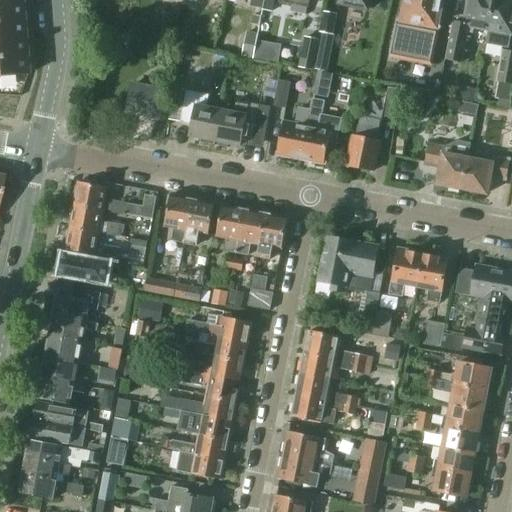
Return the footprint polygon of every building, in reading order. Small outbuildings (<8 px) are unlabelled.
[(182,0),(182,4),(182,6),(196,9),(197,0),(182,0)] [(251,0),(250,7),(262,9),(263,6),(264,0),(251,0)] [(339,0),(339,3),(368,9),(369,0),(339,0)] [(407,0),(404,19),(403,23),(397,22),(389,58),(432,67),(444,6),(440,5),(440,0),(407,0)] [(474,26),(489,29),(494,0),(469,0),(465,23),(454,20),(446,59),(462,63),(468,33),(472,34),(474,26)] [(511,0),(494,0),(489,29),(486,43),(507,47),(510,33),(511,34),(511,28),(511,0)] [(0,41),(27,40),(24,3),(0,4),(0,41)] [(320,32),(333,35),(337,15),(324,12),(320,32)] [(259,27),(261,17),(253,15),(251,25),(259,27)] [(257,34),(246,32),(242,57),(252,59),(257,34)] [(319,41),(317,52),(326,54),(329,51),(333,35),(320,32),(319,41)] [(177,35),(175,44),(185,46),(187,37),(177,35)] [(317,52),(319,41),(304,39),(304,41),(293,40),(290,65),(299,67),(299,68),(314,70),(317,52)] [(27,40),(0,41),(0,78),(29,76),(27,40)] [(193,50),(183,48),(181,58),(191,60),(193,50)] [(511,52),(503,51),(497,82),(511,85),(511,52)] [(313,92),(325,94),(329,76),(317,74),(313,92)] [(286,109),(290,84),(279,82),(274,107),(286,109)] [(164,91),(133,85),(128,112),(159,118),(164,91)] [(492,87),(482,85),(480,94),(478,95),(477,99),(479,102),(482,102),(485,100),(489,101),(492,87)] [(400,90),(388,88),(383,117),(395,119),(400,90)] [(202,142),(215,145),(222,109),(208,106),(210,95),(187,90),(181,121),(193,123),(191,136),(202,138),(202,142)] [(463,99),(474,101),(476,92),(465,90),(463,99)] [(310,109),(300,157),(312,160),(312,162),(321,164),(322,161),(324,162),(328,143),(337,145),(342,119),(322,116),(325,102),(312,99),(310,109)] [(510,102),(498,99),(497,106),(509,108),(510,102)] [(222,109),(215,145),(228,147),(229,143),(241,145),(242,137),(254,139),(253,147),(263,149),(271,106),(237,100),(235,111),(222,109)] [(461,103),(459,113),(476,116),(478,106),(461,103)] [(290,155),(300,157),(310,109),(299,107),(295,125),(283,123),(277,153),(280,153),(280,156),(289,158),(290,155)] [(360,117),(359,125),(356,136),(354,135),(353,140),(351,139),(349,149),(351,150),(348,167),(372,171),(376,153),(378,153),(381,141),(377,140),(381,121),(360,117)] [(437,184),(462,189),(468,159),(471,144),(458,141),(444,146),(429,143),(424,165),(440,168),(437,184)] [(468,159),(462,189),(487,194),(490,178),(506,181),(510,159),(494,156),(492,163),(468,159)] [(74,206),(104,211),(127,216),(129,204),(112,201),(112,202),(106,201),(108,189),(79,183),(74,206)] [(184,245),(193,201),(171,196),(165,227),(174,229),(171,242),(184,245)] [(214,205),(193,201),(184,245),(197,247),(199,234),(208,235),(214,205)] [(100,234),(104,211),(74,206),(70,229),(100,234)] [(236,255),(245,210),(222,206),(217,237),(227,239),(224,253),(236,255)] [(245,210),(236,255),(249,257),(252,243),(260,245),(266,214),(245,210)] [(266,214),(260,245),(257,259),(271,261),(273,248),(282,249),(288,219),(266,214)] [(109,223),(107,235),(122,238),(125,226),(109,223)] [(70,229),(66,251),(95,256),(103,258),(105,246),(98,245),(100,234),(70,229)] [(318,283),(315,299),(329,301),(330,291),(344,294),(345,288),(363,292),(369,293),(373,274),(378,248),(326,238),(318,283)] [(145,254),(147,243),(135,241),(133,252),(145,254)] [(120,249),(105,246),(103,258),(118,261),(120,249)] [(404,284),(417,286),(423,256),(398,251),(390,295),(401,297),(404,284)] [(117,277),(109,276),(111,264),(65,255),(61,276),(63,276),(75,279),(115,287),(117,277)] [(423,256),(417,286),(430,289),(427,302),(439,305),(447,261),(423,256)] [(225,270),(233,271),(235,259),(227,258),(225,270)] [(235,259),(233,271),(241,272),(243,261),(235,259)] [(444,336),(441,349),(462,353),(463,348),(501,356),(505,336),(503,336),(509,303),(511,303),(511,272),(491,269),(476,266),(474,273),(461,271),(457,293),(485,299),(480,321),(478,331),(467,329),(465,340),(444,336)] [(373,274),(369,293),(380,295),(383,276),(373,274)] [(63,276),(59,296),(72,298),(75,279),(63,276)] [(117,286),(124,287),(126,281),(118,279),(117,286)] [(176,284),(147,279),(144,293),(173,298),(176,284)] [(202,289),(178,284),(175,298),(199,303),(202,289)] [(229,289),(215,287),(211,304),(226,307),(229,289)] [(248,306),(270,311),(274,293),(252,289),(248,306)] [(57,296),(53,317),(86,323),(89,309),(99,311),(99,307),(106,308),(109,297),(102,295),(101,295),(87,292),(86,301),(72,298),(59,296),(57,296)] [(363,292),(359,313),(365,315),(369,293),(363,292)] [(240,307),(242,295),(231,293),(228,304),(240,307)] [(151,321),(155,302),(141,299),(137,318),(151,321)] [(377,312),(376,319),(373,336),(388,338),(392,315),(377,312)] [(364,316),(361,333),(373,336),(376,319),(364,316)] [(98,326),(86,323),(53,317),(49,338),(83,344),(85,330),(97,332),(98,326)] [(185,331),(206,335),(247,344),(251,324),(223,318),(221,330),(207,327),(208,325),(188,320),(185,331)] [(445,325),(427,321),(422,345),(440,349),(445,325)] [(178,339),(180,329),(139,322),(136,336),(148,338),(149,333),(178,339)] [(123,346),(126,330),(118,329),(115,345),(123,346)] [(406,342),(409,331),(398,329),(395,340),(406,342)] [(308,332),(304,353),(365,365),(367,357),(336,351),(338,338),(308,332)] [(200,334),(198,343),(204,344),(217,347),(215,358),(243,363),(247,344),(206,335),(200,334)] [(49,338),(46,358),(78,364),(81,349),(95,352),(97,346),(83,344),(49,338)] [(400,347),(388,345),(385,359),(398,361),(400,347)] [(112,350),(108,369),(116,371),(120,351),(112,350)] [(364,374),(365,365),(304,353),(299,374),(330,380),(332,368),(364,374)] [(46,358),(42,379),(83,386),(84,380),(87,380),(89,366),(78,364),(46,358)] [(243,363),(215,358),(213,369),(206,367),(206,364),(195,362),(194,366),(178,363),(176,371),(239,383),(243,363)] [(442,373),(440,381),(451,383),(486,390),(490,369),(458,363),(455,376),(452,375),(442,373)] [(150,368),(128,364),(125,378),(147,383),(150,368)] [(114,382),(116,371),(108,369),(101,368),(98,379),(114,382)] [(440,381),(442,372),(427,369),(426,378),(440,381)] [(210,386),(207,397),(235,402),(239,383),(176,371),(174,381),(204,387),(205,385),(210,386)] [(327,394),(330,380),(299,374),(295,395),(357,407),(358,400),(327,394)] [(426,378),(424,388),(439,390),(440,381),(426,378)] [(42,379),(38,400),(70,406),(73,392),(82,394),(82,391),(83,386),(42,379)] [(486,390),(451,383),(449,392),(452,392),(450,406),(482,412),(486,390)] [(101,411),(111,413),(115,392),(105,390),(101,411)] [(357,407),(295,395),(291,417),(321,423),(324,410),(355,416),(357,407)] [(235,402),(207,397),(205,408),(202,407),(203,405),(185,401),(185,402),(163,397),(161,408),(181,412),(231,422),(235,402)] [(129,414),(131,402),(120,400),(117,412),(129,414)] [(37,403),(34,421),(85,430),(102,433),(103,426),(87,423),(89,413),(37,403)] [(482,412),(450,406),(447,418),(444,418),(442,426),(478,433),(482,412)] [(402,418),(417,421),(431,424),(432,415),(404,410),(402,418)] [(181,412),(178,432),(200,436),(228,441),(231,422),(181,412)] [(34,421),(31,438),(71,445),(82,448),(85,435),(85,430),(34,421)] [(431,424),(417,421),(415,430),(429,432),(431,424)] [(383,439),(385,426),(362,422),(359,435),(383,439)] [(444,435),(441,448),(474,455),(478,433),(442,426),(441,434),(444,435)] [(288,433),(284,456),(333,465),(335,456),(323,452),(326,440),(288,433)] [(228,441),(200,436),(198,447),(165,440),(163,449),(182,453),(224,461),(228,441)] [(358,470),(381,474),(387,444),(364,439),(358,470)] [(126,469),(131,443),(117,440),(112,466),(126,469)] [(30,442),(27,459),(60,465),(62,457),(101,464),(102,455),(88,452),(30,442)] [(88,452),(102,455),(104,447),(90,445),(88,452)] [(474,455),(441,448),(439,462),(435,461),(434,469),(470,475),(474,455)] [(220,480),(224,461),(182,453),(179,472),(220,480)] [(409,464),(423,467),(425,458),(411,455),(409,464)] [(284,456),(279,480),(316,488),(319,476),(332,475),(333,465),(284,456)] [(71,467),(60,465),(27,459),(23,476),(57,482),(59,475),(69,477),(71,467)] [(422,476),(423,467),(409,464),(408,474),(422,476)] [(94,479),(96,471),(84,469),(83,477),(94,479)] [(470,475),(434,469),(432,477),(436,477),(433,491),(465,498),(470,475)] [(375,506),(381,474),(358,470),(352,502),(375,506)] [(120,476),(104,473),(99,500),(113,503),(116,485),(118,485),(120,476)] [(407,479),(386,475),(384,486),(404,490),(407,479)] [(84,487),(57,482),(23,476),(20,493),(54,499),(56,492),(66,494),(83,497),(84,487)] [(155,511),(210,511),(213,500),(187,494),(188,490),(172,487),(169,502),(154,500),(152,511),(155,511)] [(276,496),(272,511),(311,511),(313,504),(276,496)]
